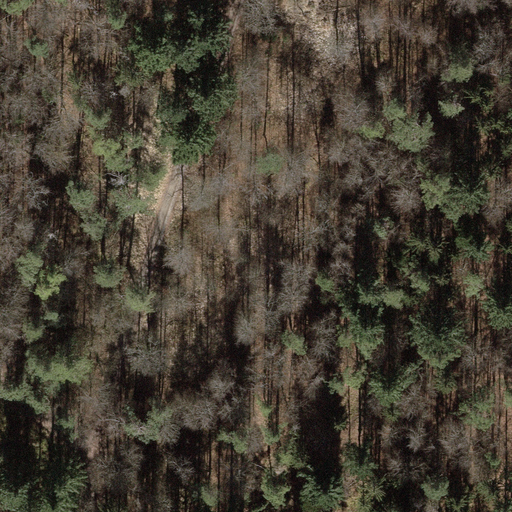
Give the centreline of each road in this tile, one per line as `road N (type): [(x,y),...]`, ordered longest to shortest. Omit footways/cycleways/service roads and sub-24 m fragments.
road 1 (track): [(55,511),(152,236),(216,0)]
road 2 (track): [(0,388),(73,448),(85,511)]
